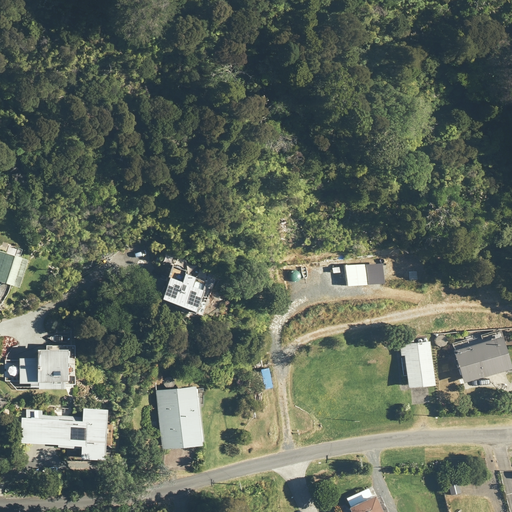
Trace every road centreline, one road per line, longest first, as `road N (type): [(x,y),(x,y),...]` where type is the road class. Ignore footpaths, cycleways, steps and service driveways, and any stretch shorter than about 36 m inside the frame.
road 1 (track): [(511,311),(436,305),(302,338),(280,369),(289,457)]
road 2 (residential): [(0,509),(91,510),(282,459)]
road 3 (residential): [(282,459),(420,435),(511,433)]
